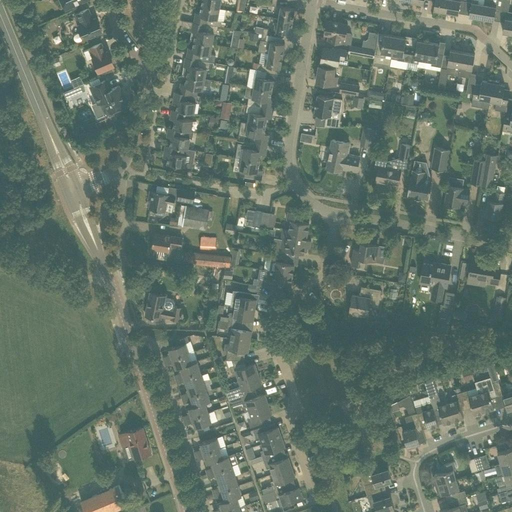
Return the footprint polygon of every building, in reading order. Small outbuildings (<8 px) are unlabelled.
[(60,0),(65,9),(84,0),(60,0)] [(431,0),(435,1),(434,9),(446,11),(448,0),(431,0)] [(458,14),(461,0),(466,1),(466,0),(448,0),(446,11),(458,14)] [(481,18),(484,4),(478,3),(478,0),(475,0),(466,0),(466,1),(471,2),(469,15),(481,18)] [(494,20),(496,9),(502,10),(503,0),(484,0),(484,4),(481,18),(494,20)] [(196,12),(194,22),(216,26),(218,19),(224,20),(226,9),(219,8),(220,8),(202,5),(200,13),(196,12)] [(279,18),(293,21),(295,8),(278,5),(277,12),(280,13),(279,18)] [(77,26),(79,32),(75,33),(74,35),(73,37),(73,39),(74,40),(76,41),(78,41),(101,32),(95,18),(92,20),(87,9),(75,14),(80,25),(77,26)] [(503,32),(511,33),(511,14),(511,16),(506,15),(503,32)] [(291,33),(293,21),(279,18),(278,24),(275,24),(274,30),(291,33)] [(343,44),(343,43),(350,45),(352,35),(350,34),(346,33),(348,24),(327,21),(325,34),(329,35),(328,41),(343,44)] [(218,26),(216,26),(194,22),(193,22),(191,32),(192,32),(190,39),(194,40),(213,43),(214,33),(217,33),(218,26)] [(268,28),(256,26),(255,32),(262,33),(262,34),(267,34),(268,28)] [(261,52),(283,55),(285,43),(272,41),(273,35),(267,34),(262,34),(251,32),(249,39),(258,41),(259,37),(261,37),(259,51),(261,52)] [(390,64),(392,53),(395,36),(384,34),(382,43),(377,42),(376,50),(374,56),(383,58),(382,62),(390,64)] [(397,59),(408,61),(410,48),(405,47),(406,38),(395,36),(392,53),(398,54),(397,59)] [(216,55),(210,54),(213,43),(194,40),(193,48),(188,47),(187,57),(199,60),(210,61),(214,62),(216,55)] [(425,60),(428,42),(417,40),(416,49),(410,48),(408,61),(418,63),(418,67),(424,68),(425,60)] [(440,44),(428,42),(425,60),(431,61),(430,65),(441,67),(443,54),(438,53),(440,44)] [(91,58),(97,72),(113,66),(107,51),(104,52),(100,43),(83,50),(87,60),(91,58)] [(374,58),(374,56),(376,50),(350,45),(348,53),(374,58)] [(342,47),(342,49),(332,47),(332,48),(324,47),(321,61),(331,63),(331,64),(339,66),(339,64),(348,66),(349,58),(344,58),(346,48),(342,47)] [(450,50),(447,69),(448,69),(447,73),(452,74),(458,75),(460,66),(463,52),(450,50)] [(261,52),(259,63),(262,64),(262,65),(280,68),(283,55),(261,52)] [(477,74),(471,73),(475,54),(463,52),(460,66),(458,75),(469,77),(466,92),(473,93),(475,84),(477,74)] [(57,57),(48,60),(51,68),(60,64),(57,57)] [(184,67),(183,74),(187,75),(205,78),(207,68),(209,68),(210,61),(199,60),(187,57),(186,57),(184,67)] [(333,76),(335,68),(319,65),(316,81),(336,84),(338,77),(333,76)] [(278,83),(279,73),(261,70),(261,69),(253,68),(251,67),(247,85),(254,87),(272,89),(273,82),(278,83)] [(441,71),(439,83),(445,85),(447,73),(448,69),(447,69),(441,68),(441,71)] [(181,83),(179,92),(197,96),(198,89),(203,90),(204,85),(210,86),(211,80),(205,78),(187,75),(186,83),(181,83)] [(490,100),(494,80),(488,79),(487,81),(482,80),(481,85),(475,84),(473,93),(471,105),(482,107),(484,99),(490,100)] [(108,90),(104,80),(89,86),(96,103),(100,102),(104,113),(114,109),(114,111),(119,109),(119,107),(124,105),(120,94),(122,94),(118,85),(108,90)] [(496,101),(495,109),(506,111),(506,110),(510,90),(504,89),(505,84),(499,83),(500,81),(494,80),(490,100),(496,101)] [(339,92),(358,95),(360,85),(341,82),(339,92)] [(249,97),(247,104),(273,109),(275,99),(270,98),(272,89),(254,87),(252,98),(249,97)] [(185,112),(194,113),(196,102),(197,96),(179,92),(175,92),(173,101),(178,102),(177,109),(185,110),(185,112)] [(341,126),(342,121),(330,119),(331,111),(341,110),(343,100),(334,98),(334,97),(318,94),(317,102),(316,102),(315,106),(316,106),(315,114),(326,116),(324,126),(341,126)] [(352,106),(363,107),(364,97),(353,96),(352,106)] [(381,108),(382,101),(370,99),(369,106),(381,108)] [(224,101),(221,117),(228,118),(231,103),(224,101)] [(272,119),(273,109),(247,104),(246,111),(250,112),(248,122),(266,125),(267,118),(272,119)] [(390,122),(392,110),(385,108),(382,120),(390,122)] [(184,118),(185,112),(185,110),(177,109),(176,110),(172,109),(170,119),(175,120),(174,127),(182,128),(181,129),(191,131),(193,119),(184,118)] [(511,111),(506,110),(506,111),(503,130),(511,131),(511,111)] [(248,122),(248,123),(243,122),(244,122),(241,121),(239,134),(250,136),(250,141),(267,144),(269,134),(264,134),(266,125),(248,122)] [(172,138),(170,145),(179,146),(178,147),(188,149),(190,138),(192,138),(193,131),(191,131),(181,129),(182,128),(174,127),(173,128),(169,127),(167,137),(172,138)] [(364,127),(359,146),(374,148),(378,129),(364,127)] [(301,131),(299,139),(311,142),(313,134),(301,131)] [(348,154),(350,143),(332,139),(327,167),(342,170),(342,168),(357,171),(360,156),(348,154)] [(266,154),(267,144),(250,141),(249,145),(238,143),(236,157),(242,158),(259,161),(261,153),(266,154)] [(401,143),(399,157),(409,160),(412,145),(401,143)] [(187,155),(188,149),(178,147),(179,146),(170,145),(170,146),(166,145),(164,154),(169,155),(167,163),(190,167),(191,163),(186,162),(188,155),(187,155)] [(446,170),(449,149),(435,147),(431,168),(446,170)] [(482,185),(488,154),(487,153),(486,160),(475,158),(471,183),(482,185)] [(490,186),(494,162),(502,163),(503,156),(488,154),(482,185),(490,186)] [(258,169),(259,161),(242,158),(236,157),(233,170),(240,171),(239,176),(261,180),(263,170),(258,169)] [(401,170),(385,168),(386,161),(376,159),(374,167),(378,168),(376,181),(398,185),(401,170)] [(429,198),(432,180),(423,179),(425,171),(413,169),(411,177),(408,194),(416,196),(415,197),(421,198),(421,197),(429,198)] [(463,187),(448,184),(445,204),(459,207),(460,202),(467,204),(470,189),(463,188),(463,187)] [(193,202),(195,191),(180,189),(178,200),(193,202)] [(174,204),(173,204),(175,196),(168,195),(150,191),(150,194),(152,195),(150,207),(156,208),(155,211),(155,213),(157,215),(159,216),(161,216),(163,215),(165,212),(165,211),(173,212),(174,204)] [(500,218),(503,202),(502,201),(504,192),(497,191),(495,200),(488,199),(485,215),(500,218)] [(186,206),(182,225),(206,229),(209,210),(186,206)] [(269,226),(271,213),(255,210),(252,225),(260,227),(261,225),(269,226)] [(291,221),(289,230),(307,233),(309,223),(299,221),(300,213),(288,211),(287,220),(291,221)] [(225,231),(235,233),(237,225),(227,223),(225,231)] [(306,239),(307,233),(289,230),(282,229),(280,239),(310,244),(311,240),(306,239)] [(179,255),(182,237),(155,233),(153,248),(168,250),(167,253),(179,255)] [(216,249),(217,237),(201,236),(200,249),(211,249),(216,249)] [(310,248),(310,244),(280,239),(279,248),(274,247),(272,254),(285,256),(286,250),(304,253),(305,247),(310,248)] [(375,262),(378,245),(361,242),(360,249),(354,248),(351,264),(366,267),(367,260),(375,262)] [(186,252),(185,262),(229,266),(230,256),(186,252)] [(272,254),(270,270),(293,274),(294,264),(284,262),(285,256),(272,254)] [(486,283),(498,285),(501,269),(494,268),(494,263),(481,261),(481,259),(472,257),(468,283),(485,286),(486,283)] [(446,286),(450,265),(441,263),(441,266),(424,263),(420,282),(434,284),(433,290),(442,291),(443,286),(446,286)] [(291,285),(293,274),(270,270),(268,269),(266,280),(257,278),(256,285),(269,287),(270,281),(291,285)] [(352,294),(349,313),(368,316),(370,306),(378,307),(381,290),(363,287),(362,296),(352,294)] [(231,305),(234,306),(255,309),(257,299),(245,297),(246,292),(233,290),(231,305)] [(166,298),(167,295),(151,292),(145,315),(161,319),(161,316),(171,318),(171,319),(179,320),(182,307),(174,305),(175,303),(173,299),(166,298)] [(447,300),(444,299),(443,306),(452,308),(454,297),(448,296),(447,300)] [(506,297),(497,296),(493,315),(495,315),(495,319),(501,320),(502,316),(503,316),(506,297)] [(238,323),(239,318),(253,320),(255,309),(234,306),(233,313),(229,312),(228,321),(238,323)] [(229,337),(250,341),(252,330),(238,328),(238,323),(228,321),(226,331),(230,332),(229,337)] [(169,348),(173,358),(189,352),(186,342),(188,341),(187,336),(175,340),(176,345),(169,348)] [(248,352),(250,341),(229,337),(228,344),(224,343),(223,353),(227,354),(226,359),(232,359),(239,359),(240,351),(248,352)] [(176,368),(181,366),(193,363),(189,352),(173,358),(176,368)] [(237,374),(239,380),(258,373),(255,363),(247,366),(244,358),(243,358),(239,359),(232,359),(234,364),(230,365),(233,375),(237,374)] [(181,366),(184,376),(201,371),(198,361),(193,363),(181,366)] [(492,362),(487,363),(489,369),(488,370),(490,377),(492,382),(494,389),(496,395),(496,397),(503,395),(507,410),(511,408),(511,389),(507,391),(505,385),(500,387),(498,381),(497,381),(492,362)] [(479,365),(481,372),(488,370),(489,369),(487,363),(479,365)] [(204,380),(201,371),(184,376),(187,386),(204,380)] [(262,384),(258,373),(239,380),(241,386),(226,391),(230,400),(256,391),(254,387),(262,384)] [(491,397),(496,395),(494,389),(492,382),(490,377),(475,382),(478,393),(484,411),(494,408),(491,397)] [(204,380),(187,386),(191,396),(208,390),(204,380)] [(412,393),(418,391),(416,385),(410,387),(412,393)] [(194,405),(206,401),(211,400),(208,390),(191,396),(194,405)] [(467,390),(461,392),(463,398),(469,397),(474,414),(484,411),(478,393),(469,396),(467,390)] [(232,406),(242,402),(245,411),(249,410),(268,404),(265,393),(257,396),(256,391),(230,400),(232,406)] [(464,417),(458,400),(463,398),(461,392),(451,395),(453,401),(448,402),(453,420),(464,417)] [(409,413),(415,411),(410,394),(397,401),(399,407),(403,406),(407,408),(409,413)] [(415,405),(430,401),(428,395),(413,399),(415,405)] [(219,398),(221,405),(227,403),(225,396),(219,398)] [(453,420),(448,402),(438,405),(436,400),(431,402),(432,407),(433,407),(435,414),(440,413),(443,423),(453,420)] [(189,407),(192,417),(209,412),(206,401),(194,405),(189,407)] [(438,425),(435,414),(433,407),(432,407),(431,402),(416,406),(418,413),(420,419),(425,418),(428,428),(429,430),(435,428),(435,426),(438,425)] [(268,404),(249,410),(251,416),(247,417),(250,427),(263,423),(261,418),(272,414),(268,404)] [(212,422),(209,412),(192,417),(196,427),(212,422)] [(409,429),(402,431),(407,447),(421,443),(419,438),(425,437),(420,419),(418,413),(405,417),(409,429)] [(266,425),(253,430),(256,439),(260,438),(262,443),(282,437),(278,426),(267,430),(266,425)] [(143,427),(120,434),(123,446),(131,444),(135,458),(151,453),(143,427)] [(244,445),(250,443),(248,438),(252,436),(250,430),(241,433),(244,445)] [(204,453),(220,447),(217,437),(201,442),(204,453)] [(282,437),(262,443),(264,450),(260,451),(262,455),(250,459),(251,464),(263,460),(264,460),(277,455),(276,451),(285,447),(282,437)] [(207,463),(212,461),(224,457),(220,447),(204,453),(207,463)] [(511,447),(498,452),(501,463),(511,459),(511,447)] [(224,457),(212,461),(216,471),(232,465),(238,463),(234,453),(224,457)] [(474,458),(478,470),(490,466),(486,454),(474,458)] [(277,455),(264,460),(267,469),(270,468),(272,474),(292,467),(288,456),(279,460),(277,455)] [(474,458),(468,460),(472,472),(478,470),(474,458)] [(511,470),(511,459),(501,463),(504,473),(511,470)] [(434,481),(435,485),(456,478),(453,469),(455,468),(453,461),(443,464),(445,471),(433,475),(433,476),(434,481)] [(216,471),(219,481),(236,475),(232,465),(216,471)] [(266,493),(278,488),(277,484),(295,478),(292,467),(272,474),(274,480),(271,481),(272,485),(262,489),(264,493),(266,493)] [(390,477),(388,468),(372,473),(371,469),(364,471),(368,482),(363,483),(367,496),(386,490),(384,484),(390,482),(388,478),(390,477)] [(483,470),(476,473),(479,481),(486,478),(483,470)] [(507,490),(511,488),(511,470),(504,473),(507,482),(498,484),(501,492),(499,493),(507,490)] [(219,481),(222,490),(239,485),(236,475),(219,481)] [(460,489),(456,478),(435,485),(436,489),(437,491),(440,495),(460,489)] [(119,485),(81,501),(85,511),(110,511),(128,504),(119,485)] [(239,485),(222,490),(225,500),(237,496),(242,494),(239,485)] [(278,488),(266,493),(268,496),(275,494),(277,499),(280,498),(282,504),(302,497),(298,487),(280,493),(278,488)] [(511,488),(507,490),(499,493),(502,502),(511,498),(511,488)] [(368,500),(372,511),(380,511),(387,510),(394,508),(391,499),(389,500),(386,490),(367,496),(368,500)] [(446,496),(448,502),(467,497),(465,490),(446,496)] [(237,496),(225,500),(220,502),(224,511),(240,506),(237,496)] [(469,503),(467,497),(448,502),(450,508),(440,511),(468,511),(466,503),(469,503)]
